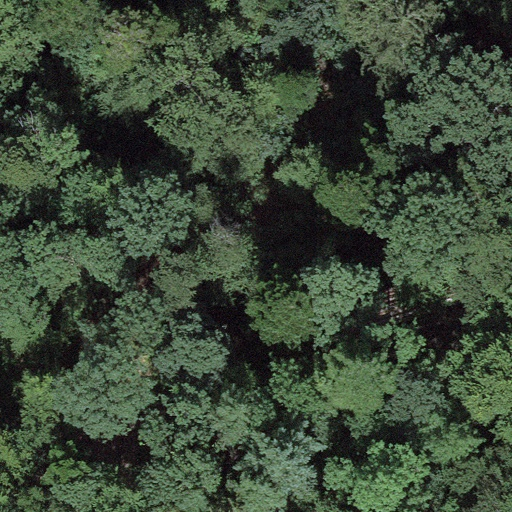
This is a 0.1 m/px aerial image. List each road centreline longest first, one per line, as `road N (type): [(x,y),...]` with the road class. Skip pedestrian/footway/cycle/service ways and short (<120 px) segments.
road 1 (track): [(0,436),(223,398),(495,317)]
road 2 (track): [(511,307),(297,480),(277,511)]
road 3 (track): [(141,511),(78,465),(0,445)]
